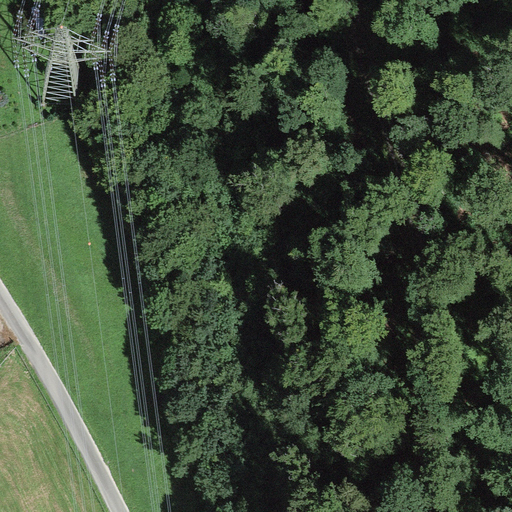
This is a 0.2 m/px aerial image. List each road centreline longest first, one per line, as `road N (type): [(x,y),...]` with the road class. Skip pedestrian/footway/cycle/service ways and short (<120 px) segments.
road 1 (track): [(353,0),(359,51),(391,142),(437,511)]
road 2 (track): [(119,511),(0,302)]
